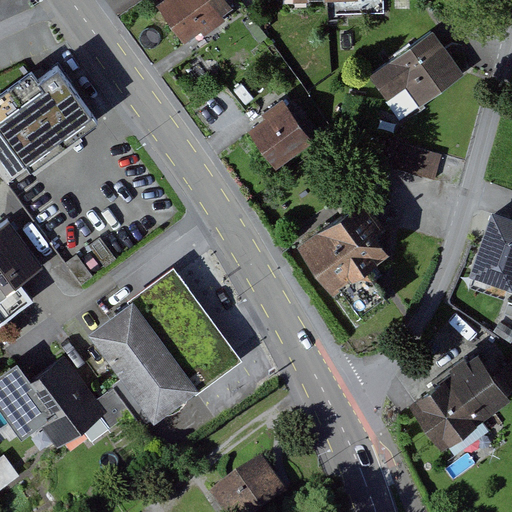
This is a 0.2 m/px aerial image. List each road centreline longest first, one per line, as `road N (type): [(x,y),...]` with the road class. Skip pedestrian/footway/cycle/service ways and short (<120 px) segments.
road 1 (secondary): [(92,21),(222,202),(333,410)]
road 2 (residential): [(333,410),(390,370),(433,297),(511,49)]
